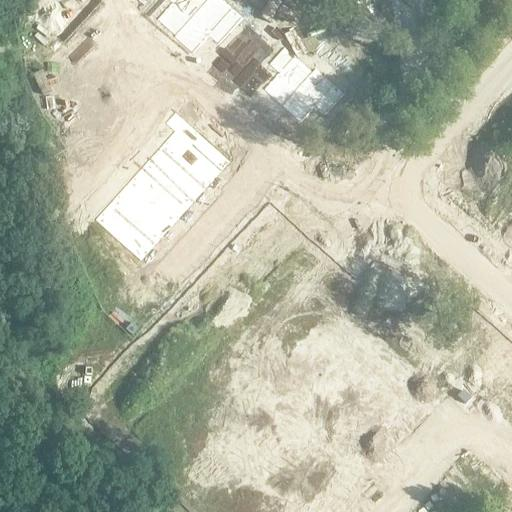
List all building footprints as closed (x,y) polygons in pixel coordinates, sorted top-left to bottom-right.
[(166,0),(171,4),(156,21),(174,37),(173,38),(174,39),(208,0),(166,0)] [(222,0),(208,0),(174,39),(192,56),(208,38),(218,46),(243,19),(222,0)] [(278,74),(263,91),(281,108),(316,69),(315,68),(312,72),(284,47),(268,65),(278,74)] [(316,69),(281,108),(300,124),(315,108),(325,117),(344,95),(316,69)] [(176,112),(170,118),(179,126),(185,120),(176,112)] [(170,118),(164,125),(173,133),(175,131),(179,126),(170,118)] [(179,126),(175,131),(181,136),(191,126),(185,120),(179,126)] [(191,126),(181,136),(187,141),(196,131),(191,126)] [(173,133),(159,148),(182,169),(198,151),(193,146),(187,141),(181,136),(175,131),(173,133)] [(196,131),(187,141),(193,146),(202,136),(196,131)] [(202,136),(193,146),(198,151),(208,141),(202,136)] [(208,141),(198,151),(204,156),(213,146),(208,141)] [(213,146),(204,156),(209,161),(219,151),(213,146)] [(159,148),(143,166),(166,187),(182,169),(159,148)] [(198,151),(182,169),(205,190),(221,172),(215,166),(209,161),(204,156),(198,151)] [(219,151),(209,161),(215,166),(225,156),(219,151)] [(499,175),(483,192),(511,218),(511,156),(507,152),(492,169),(499,175)] [(225,156),(215,166),(221,172),(231,161),(225,156)] [(143,166),(127,184),(150,205),(166,187),(143,166)] [(182,169),(166,187),(189,208),(205,190),(182,169)] [(127,184),(111,202),(134,223),(150,205),(127,184)] [(166,187),(150,205),(173,226),(189,208),(166,187)] [(111,202),(95,220),(118,241),(134,223),(111,202)] [(150,205),(134,223),(157,243),(173,226),(150,205)] [(134,223),(118,241),(141,262),(157,243),(134,223)] [(248,242),(100,403),(218,511),(296,511),(408,389),(248,242)]
